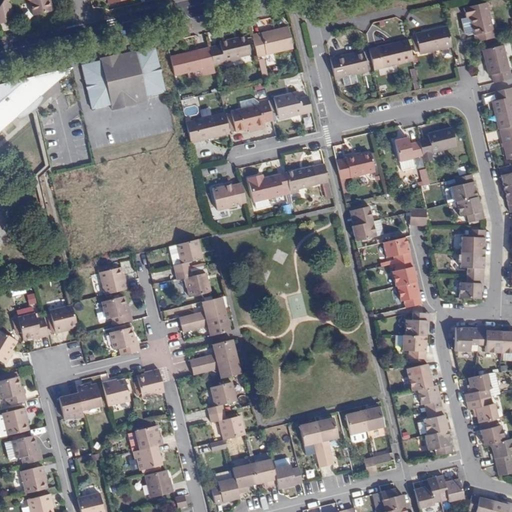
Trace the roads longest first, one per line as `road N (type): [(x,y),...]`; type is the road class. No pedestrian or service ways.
road 1 (residential): [(200,511),(162,353),(42,381),(73,511)]
road 2 (residential): [(469,457),(441,347),(445,315),(495,315),(499,240),(467,96)]
road 3 (residential): [(467,96),(336,127),(306,0)]
road 4 (residential): [(84,35),(224,0)]
road 5 (residential): [(404,473),(272,511)]
